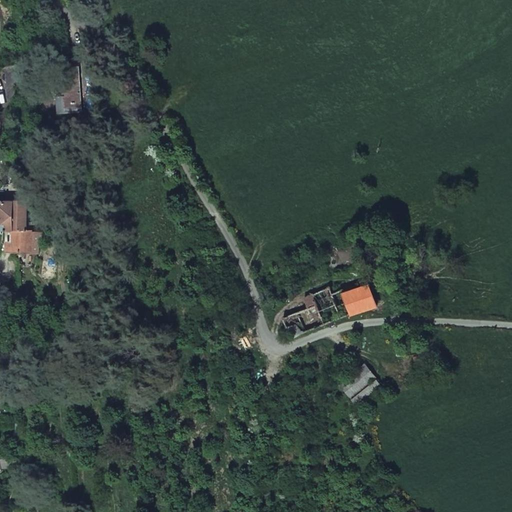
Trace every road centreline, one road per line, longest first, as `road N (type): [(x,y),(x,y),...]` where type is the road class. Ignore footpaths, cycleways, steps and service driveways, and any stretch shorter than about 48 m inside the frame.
road 1 (unclassified): [(275,351),(246,269),(122,50),(57,0)]
road 2 (track): [(275,351),(348,326),(511,326)]
